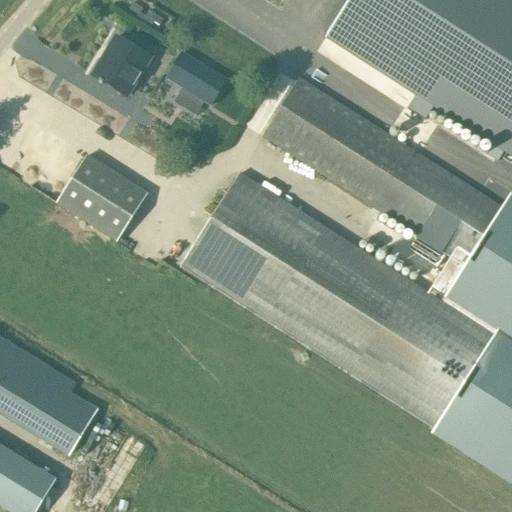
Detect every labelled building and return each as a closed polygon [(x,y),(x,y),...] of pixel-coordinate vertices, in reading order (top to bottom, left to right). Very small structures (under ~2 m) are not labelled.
[(511,0),(350,0),(325,39),(511,158),(511,0)] [(93,77),(127,98),(150,61),(116,39),(108,51),(112,54),(106,64),(102,61),(93,77)] [(174,67),(166,80),(188,93),(210,107),(218,94),(226,81),(203,68),(181,54),(174,67)] [(450,258),(427,295),(441,304),(451,287),(464,267),(466,268),(505,210),(502,208),(300,80),(262,137),(450,258)] [(55,204),(116,243),(146,195),(85,156),(55,204)] [(180,266),(436,429),(460,391),(494,338),(441,304),(427,295),(238,174),(205,228),(180,266)] [(436,429),(432,435),(511,486),(511,196),(510,195),(502,208),(505,210),(466,268),(464,267),(451,287),(441,304),(494,338),(460,391),(436,429)] [(0,404),(73,450),(98,411),(12,359),(18,349),(0,337),(0,404)] [(36,511),(53,484),(0,450),(0,509),(4,511),(36,511)] [(81,511),(98,511),(102,506),(90,498),(81,511)]
